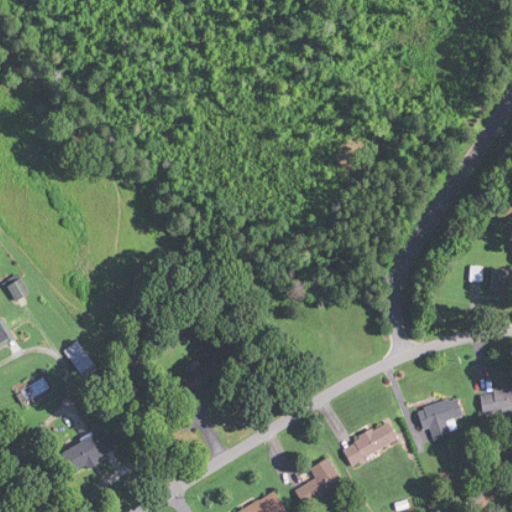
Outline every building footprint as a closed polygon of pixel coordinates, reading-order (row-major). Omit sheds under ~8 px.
[(18,301),(31,293),(23,278),(9,286),(18,301)] [(0,349),(17,341),(5,317),(0,319),(0,349)] [(511,387),(482,389),(483,412),(511,411),(511,387)] [(424,431),(429,430),(432,441),(452,435),(448,422),(463,417),(458,398),(418,409),(424,431)] [(399,440),(388,422),(343,448),(353,466),(399,440)] [(75,472),(114,447),(103,430),(64,455),(75,472)] [(317,480),(297,490),(304,507),(345,488),(331,458),(311,467),(317,480)] [(285,511),(287,511),(276,492),(238,511),(285,511)]
